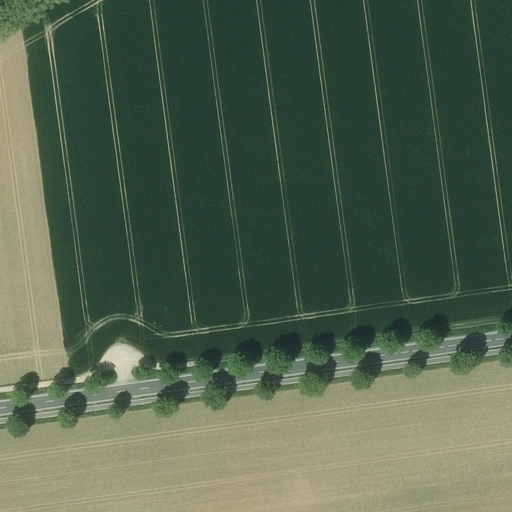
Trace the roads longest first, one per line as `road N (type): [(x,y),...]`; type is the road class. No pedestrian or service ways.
road 1 (secondary): [(0,408),(511,337)]
road 2 (track): [(125,366),(511,310)]
road 3 (track): [(0,384),(125,366)]
